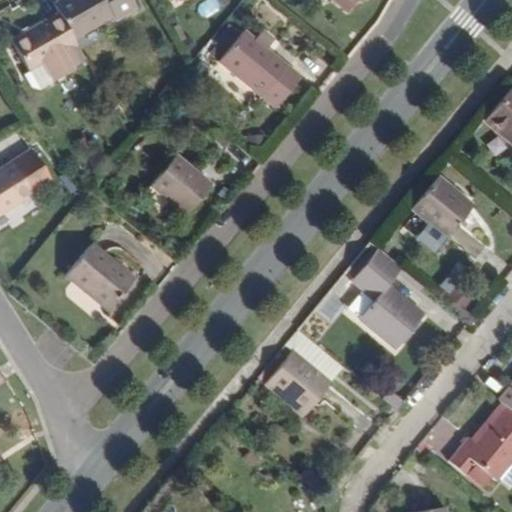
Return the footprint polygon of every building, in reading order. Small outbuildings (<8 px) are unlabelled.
[(64,0),(54,6),(60,16),(74,40),(113,17),(117,24),(139,11),(132,0),(64,0)] [(201,19),(219,9),(214,0),(206,0),(194,6),(201,19)] [(328,0),(345,13),(355,2),(360,4),(362,0),(328,0)] [(69,68),(85,58),(74,40),(60,16),(14,44),(30,71),(27,74),(35,86),(44,87),(69,72),(69,68)] [(254,40),(245,31),(219,61),(276,107),(295,84),(281,73),(287,65),(266,48),(273,39),(260,29),(254,40)] [(511,132),(511,141),(511,143),(511,88),(508,86),(486,112),(511,132)] [(480,119),(511,143),(511,141),(511,132),(486,112),(480,119)] [(0,213),(53,180),(37,149),(0,171),(0,213)] [(209,185),(175,157),(151,186),(187,214),(209,185)] [(432,176),(406,206),(424,221),(410,236),(429,251),(464,210),(453,201),(456,196),(432,176)] [(131,281),(92,246),(67,276),(108,310),(131,281)] [(396,268),(373,249),(345,282),(360,294),(368,285),(376,291),(355,315),(391,347),(419,314),(384,285),(396,268)] [(70,286),(64,295),(94,317),(100,308),(70,286)] [(339,369),(320,353),(308,370),(288,353),(260,383),(300,416),(339,369)] [(511,387),(500,402),(505,406),(511,412),(511,387)] [(377,399),(392,412),(401,401),(386,389),(377,399)] [(511,467),(510,466),(511,463),(511,412),(505,406),(473,446),(467,441),(451,462),(487,492),(489,489),(500,498),(511,485),(511,467)]
